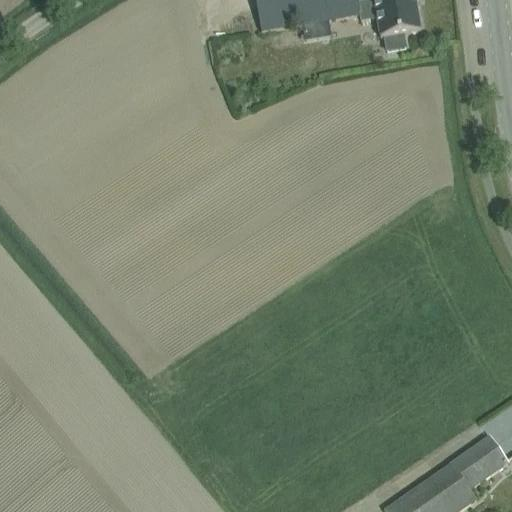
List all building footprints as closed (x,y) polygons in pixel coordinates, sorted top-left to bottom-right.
[(357,0),(254,0),(261,36),(359,19),(357,7),(359,7),(357,0)] [(372,0),(374,4),(359,7),(357,7),(359,19),(360,25),(376,22),(380,42),(384,41),(386,55),(405,52),(403,38),(420,35),(414,0),(372,0)] [(381,68),(405,67),(404,55),(381,56),(381,68)] [(489,441),(387,511),(464,511),(475,504),(468,495),(507,466),(489,441)] [(199,494),(209,490),(202,474),(192,478),(199,494)]
